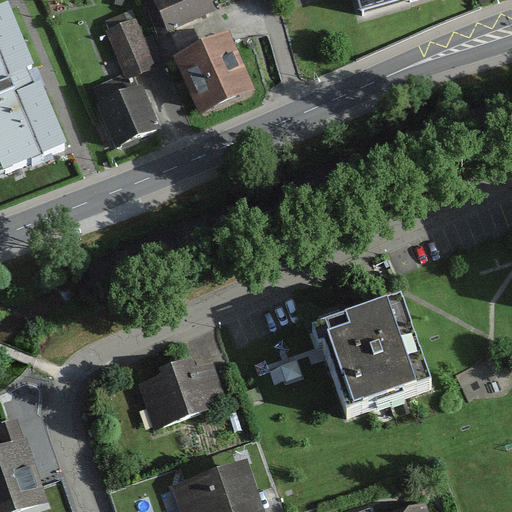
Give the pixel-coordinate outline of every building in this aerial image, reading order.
[(210,0),(173,0),(156,7),(169,38),(218,18),(210,0)] [(352,0),(361,26),(441,0),(352,0)] [(12,15),(0,19),(0,180),(2,186),(70,159),(12,15)] [(131,24),(112,32),(134,81),(153,73),(131,24)] [(227,42),(175,65),(199,120),(251,98),(227,42)] [(133,81),(95,97),(119,152),(157,136),(133,81)] [(379,315),(315,339),(346,422),(410,399),(379,315)] [(194,366),(141,384),(159,436),(225,413),(212,374),(198,378),(194,366)] [(0,511),(32,511),(45,508),(21,432),(0,438),(0,511)] [(259,511),(247,472),(177,494),(182,511),(259,511)]
